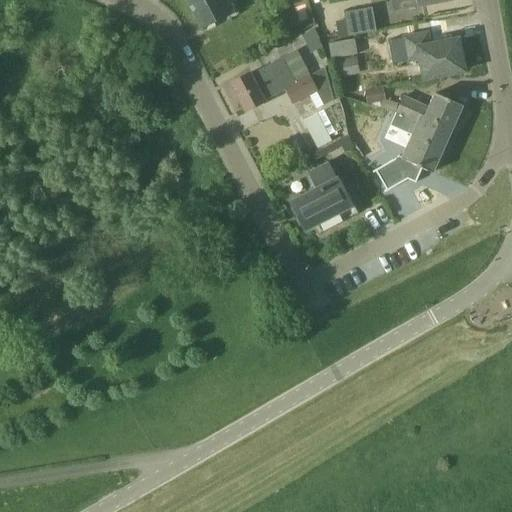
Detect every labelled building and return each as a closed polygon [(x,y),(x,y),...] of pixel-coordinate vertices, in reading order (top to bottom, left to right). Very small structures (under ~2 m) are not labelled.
[(187,0),(203,28),(230,13),(223,0),(187,0)] [(345,12),(349,36),(377,31),(373,7),(345,12)] [(313,28),(301,34),(310,51),(322,45),(313,28)] [(465,58),(464,50),(460,48),(458,39),(430,44),(428,32),(404,37),(409,61),(421,58),(425,78),(465,71),(463,62),(465,58)] [(355,39),(330,44),(332,57),(357,53),(355,39)] [(357,56),(336,58),(338,75),(359,73),(357,56)] [(251,72),(231,83),(246,111),(285,90),(292,102),(316,89),(324,105),(334,100),(325,66),(309,75),(308,74),(296,82),(283,57),(251,73),(251,72)] [(395,112),(410,118),(418,122),(422,114),(453,128),(463,105),(436,93),(429,108),(403,96),(395,112)] [(315,147),(337,137),(323,108),(301,119),(315,147)] [(434,171),(453,128),(422,114),(418,122),(410,118),(402,134),(389,130),(382,148),(434,171)] [(363,121),(349,138),(368,153),(378,141),(372,136),(376,131),(363,121)] [(292,202),(306,229),(316,224),(321,234),(361,213),(342,176),(337,178),(329,163),(310,173),(318,188),(292,202)]
